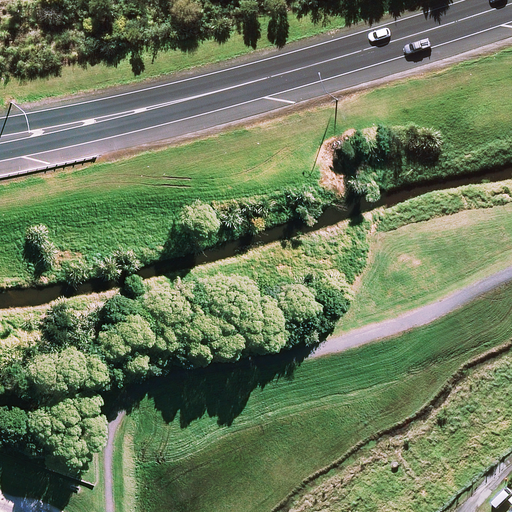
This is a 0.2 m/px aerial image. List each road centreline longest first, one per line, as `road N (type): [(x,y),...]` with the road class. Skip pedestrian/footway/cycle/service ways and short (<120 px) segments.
road 1 (trunk): [(511,66),(155,171),(0,190)]
road 2 (trunk): [(340,58),(273,86),(0,153)]
road 3 (trunk): [(340,58),(0,128)]
road 4 (trunk): [(511,4),(340,58)]
